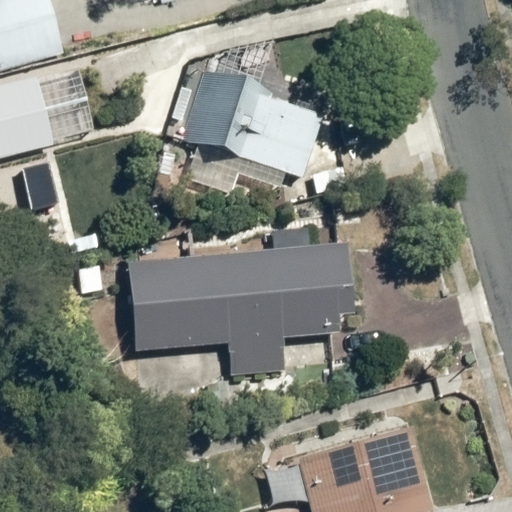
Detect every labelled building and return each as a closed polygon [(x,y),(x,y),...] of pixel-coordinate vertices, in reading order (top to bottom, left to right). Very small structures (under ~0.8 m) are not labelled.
[(54,0),(0,0),(0,66),(67,49),(54,0)] [(39,77),(0,86),(0,160),(57,146),(39,77)] [(335,115),(250,83),(222,158),(307,190),(335,115)] [(363,252),(128,259),(131,348),(228,345),(229,375),(287,373),(286,343),(365,340),(363,252)] [(436,511),(415,426),(267,463),(277,505),(310,497),(313,511),(316,511),(322,511),(436,511)]
